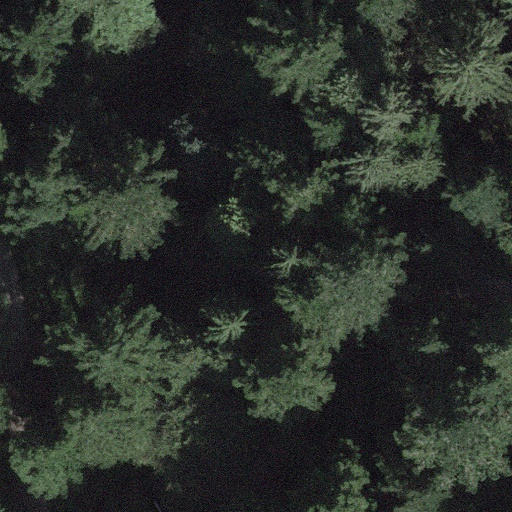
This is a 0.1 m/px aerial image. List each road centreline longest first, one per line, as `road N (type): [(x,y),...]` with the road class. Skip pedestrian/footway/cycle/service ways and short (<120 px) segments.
road 1 (track): [(239,511),(354,313),(395,286),(438,281),(511,298)]
road 2 (track): [(0,252),(26,486),(36,511)]
